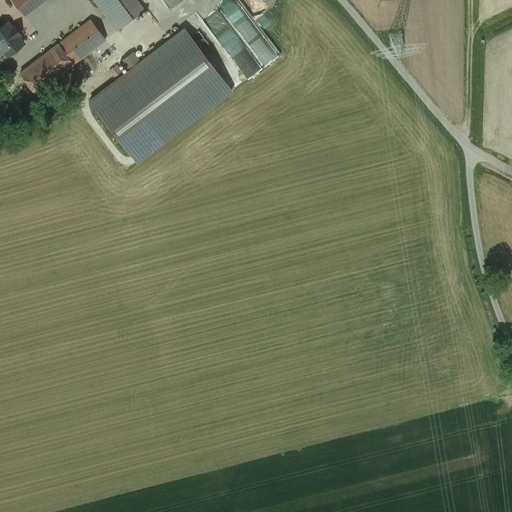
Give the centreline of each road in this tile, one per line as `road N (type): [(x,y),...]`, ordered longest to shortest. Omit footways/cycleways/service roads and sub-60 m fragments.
road 1 (unclassified): [(466,147),(480,269),(511,356)]
road 2 (unclassified): [(340,0),(466,147)]
road 3 (track): [(466,147),(472,0)]
